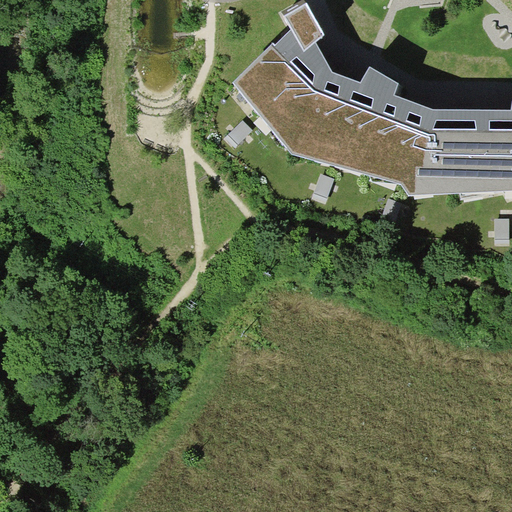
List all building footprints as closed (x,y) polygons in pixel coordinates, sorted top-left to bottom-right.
[(511,105),(511,111),(433,109),(395,95),(399,84),(370,67),(361,82),(333,71),(316,41),(325,35),(306,3),(283,16),(292,29),(276,46),(273,42),(233,82),(292,154),(402,184),(409,196),(511,190),(511,105)] [(253,131),(243,121),(225,139),(235,149),(253,131)] [(335,179),(322,173),(312,197),(325,203),(335,179)] [(401,203),(388,198),(381,218),(394,223),(401,203)] [(509,218),(495,219),(495,245),(510,245),(509,218)]
